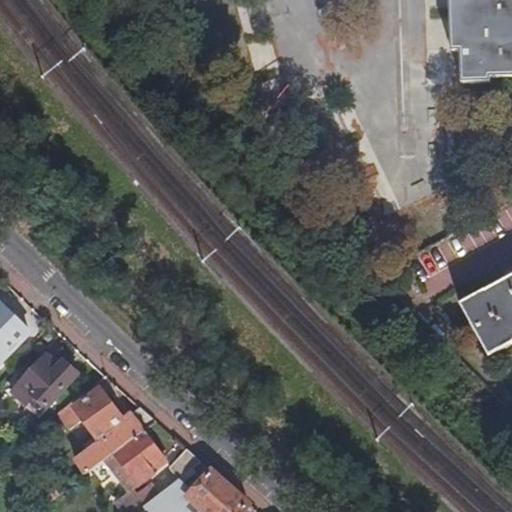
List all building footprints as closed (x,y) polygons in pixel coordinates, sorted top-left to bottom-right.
[(511,0),(449,0),(452,59),(461,60),(462,90),(497,89),(497,84),(511,83),(511,0)] [(483,294),(459,307),(487,360),(511,346),(511,345),(511,344),(511,280),(484,295),(483,294)] [(1,307),(0,307),(0,369),(32,337),(1,307)] [(35,399),(49,412),(80,379),(67,365),(60,371),(50,362),(46,366),(46,365),(17,395),(28,407),(35,399)] [(145,435),(159,425),(149,417),(142,411),(126,422),(104,391),(91,400),(88,395),(35,434),(41,442),(66,424),(72,432),(85,422),(97,439),(86,448),(91,454),(77,464),(87,478),(107,463),(145,435)] [(41,442),(35,434),(6,455),(13,463),(41,442)] [(166,461),(145,435),(107,463),(131,494),(117,505),(122,511),(142,511),(158,500),(149,489),(138,497),(135,492),(162,471),(159,466),(166,461)] [(183,480),(204,465),(189,452),(172,471),(181,482),(183,480)] [(204,511),(246,511),(251,507),(241,498),(215,475),(200,491),(191,500),(204,511)] [(173,511),(199,491),(183,480),(181,482),(161,498),(171,511),(173,511)]
